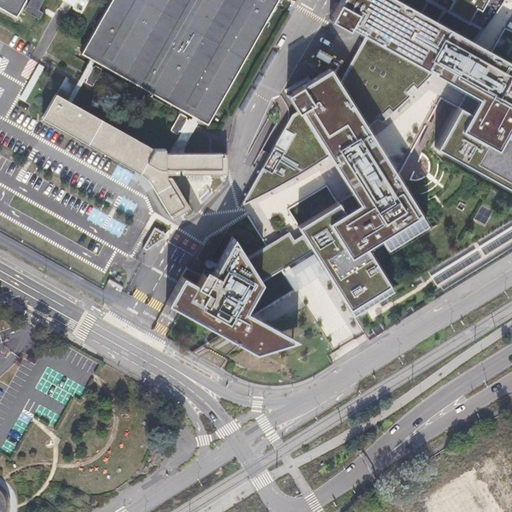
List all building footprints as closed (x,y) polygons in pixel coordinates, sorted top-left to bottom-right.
[(26,0),(0,0),(0,6),(17,16),(23,5),(27,7),(25,10),(40,19),(43,12),(39,10),(43,0),(30,0),(29,2),(26,0)] [(108,0),(80,51),(90,56),(66,99),(52,91),(38,116),(145,176),(169,216),(186,205),(169,175),(163,175),(163,171),(223,170),(222,147),(183,149),(200,117),(207,121),(274,0),(108,0)] [(497,5),(500,0),(362,0),(361,37),(337,79),(332,83),(296,109),(290,112),(239,205),(251,199),(280,181),(324,152),(360,127),(373,116),(379,118),(392,107),(409,92),(427,72),(471,40),(479,29),(497,5)] [(397,0),(331,0),(322,15),(361,37),(427,72),(470,96),(464,106),(454,101),(431,145),(511,189),(511,131),(504,127),(511,116),(511,61),(471,40),(397,0)] [(332,83),(322,67),(285,91),(296,109),(324,152),(347,188),(332,198),(329,200),(295,221),(297,224),(312,248),(348,304),(353,310),(391,286),(387,279),(372,254),(422,222),(385,164),(360,127),(332,83)] [(485,205),(478,217),(489,222),(495,210),(485,205)] [(297,224),(294,226),(299,234),(292,239),(287,232),(243,259),(256,283),(312,248),(297,224)] [(179,275),(164,304),(181,313),(219,334),(227,338),(252,352),(294,339),(243,308),(256,283),(243,259),(229,233),(208,272),(200,268),(192,282),(179,275)] [(511,511),(511,437),(471,461),(499,511),(511,511)]
